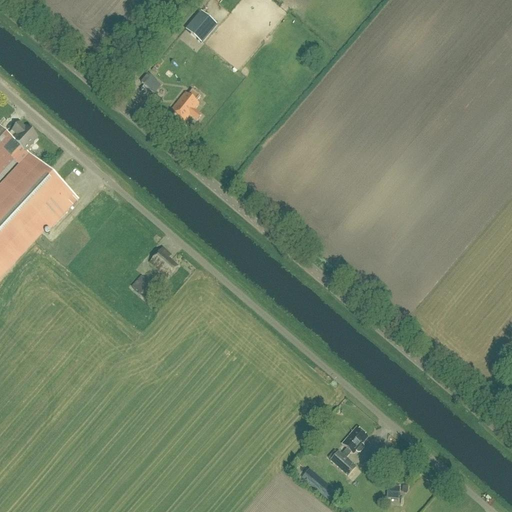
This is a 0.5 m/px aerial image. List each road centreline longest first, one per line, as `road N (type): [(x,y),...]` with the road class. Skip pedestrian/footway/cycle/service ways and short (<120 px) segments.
road 1 (unclassified): [(511,441),(0,5)]
road 2 (unclassified): [(489,511),(0,88)]
